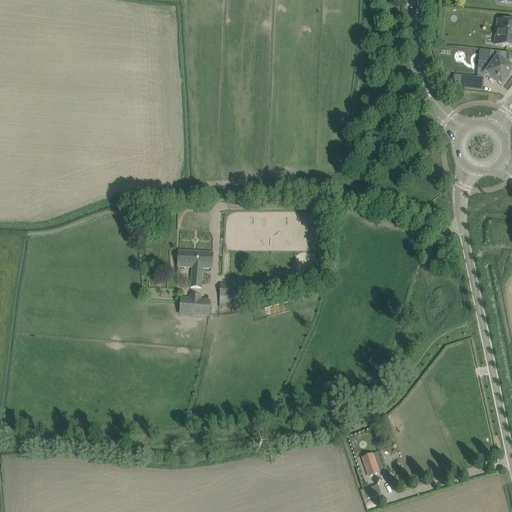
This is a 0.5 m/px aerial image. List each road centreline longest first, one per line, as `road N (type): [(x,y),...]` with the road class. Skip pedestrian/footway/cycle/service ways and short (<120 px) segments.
road 1 (track): [(484,321),(439,333),(373,412),(345,424),(142,450),(0,430)]
road 2 (track): [(462,228),(346,199),(220,207),(197,200),(185,0)]
road 3 (unclassified): [(511,433),(459,209)]
